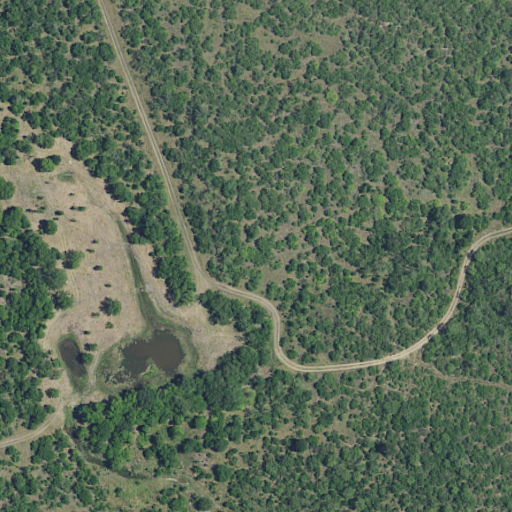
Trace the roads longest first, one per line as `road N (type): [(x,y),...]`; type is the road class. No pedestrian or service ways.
road 1 (track): [(511,229),(481,235),(436,339),(387,362),(294,368),(0,448)]
road 2 (track): [(294,368),(279,320),(204,280),(103,0)]
